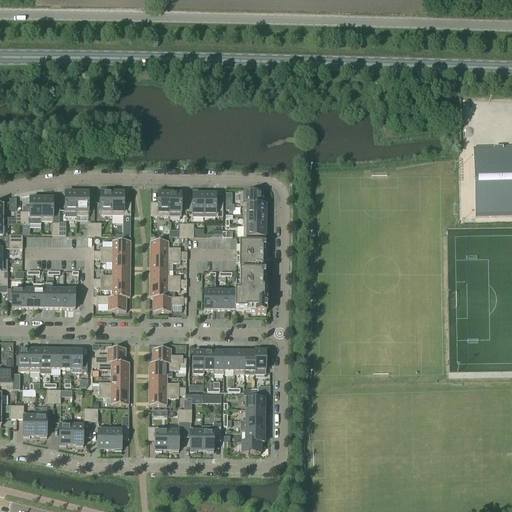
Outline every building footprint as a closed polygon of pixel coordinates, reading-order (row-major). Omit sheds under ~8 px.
[(511,148),(473,149),(475,219),(511,217),(511,148)] [(112,218),(112,195),(107,195),(107,194),(100,193),(100,218),(112,218)] [(76,220),(76,218),(76,195),(71,195),(71,194),(65,194),(64,220),(76,220)] [(76,195),(76,218),(88,218),(88,194),(81,194),(81,195),(76,195)] [(112,195),(112,218),(124,218),(130,218),(130,205),(124,205),(124,194),(117,194),(117,195),(112,195)] [(157,205),(150,205),(150,218),(157,218),(157,219),(169,219),(169,217),(169,197),(164,197),(164,196),(157,195),(157,205)] [(240,195),(240,207),(247,207),(262,207),(262,206),(262,196),(240,195)] [(169,197),(169,217),(169,219),(181,219),(181,215),(181,196),(174,196),(174,197),(169,197)] [(192,216),(192,219),(204,220),(204,216),(204,198),(199,198),(199,196),(192,196),(192,216)] [(204,216),(204,220),(215,220),(215,219),(222,219),(222,208),(216,208),(216,197),(209,197),(209,198),(204,198),(204,216)] [(22,214),(22,227),(29,227),(29,226),(40,227),(40,224),(40,220),(41,220),(41,201),(36,201),(36,199),(29,199),(29,214),(22,214)] [(40,220),(40,224),(51,224),(51,225),(58,225),(58,211),(53,211),(53,200),(46,200),(46,201),(41,201),(41,220),(40,220)] [(265,218),(265,207),(265,206),(262,206),(262,207),(247,207),(247,217),(265,218)] [(0,226),(15,227),(15,220),(3,220),(3,208),(3,207),(0,207),(0,226)] [(243,228),(265,228),(265,218),(247,217),(243,217),(243,228)] [(265,228),(243,228),(243,239),(265,240),(265,228)] [(100,250),(100,254),(93,254),(93,257),(130,258),(130,244),(112,243),(112,250),(100,250)] [(150,244),(150,245),(150,258),(186,259),(186,255),(179,254),(179,251),(168,251),(168,244),(150,244)] [(235,294),(235,313),(245,313),(245,315),(266,315),(266,285),(264,285),(265,263),(266,263),(266,257),(265,256),(265,245),(240,245),(239,256),(236,256),(236,266),(239,266),(239,285),(235,284),(235,294)] [(93,262),(100,262),(100,265),(112,265),(112,272),(129,272),(130,258),(93,257),(93,262)] [(79,268),(79,259),(67,258),(67,268),(79,268)] [(150,258),(150,271),(150,272),(168,272),(168,266),(179,266),(179,262),(186,263),(186,259),(150,258)] [(100,282),(93,281),(93,285),(129,286),(129,272),(112,272),(112,278),(100,278),(100,282)] [(150,272),(150,277),(149,286),(186,287),(186,282),(179,282),(179,279),(168,279),(168,272),(150,272)] [(93,289),(100,290),(100,293),(111,293),(111,299),(111,300),(126,300),(129,300),(129,286),(93,285),(93,289)] [(149,286),(149,299),(149,300),(153,300),(167,300),(167,293),(179,294),(179,290),(186,290),(186,287),(149,286)] [(214,312),(215,312),(215,294),(214,294),(214,290),(214,286),(211,286),(211,289),(204,289),(203,312),(214,312)] [(32,311),(33,311),(43,311),(43,292),(43,287),(33,287),(33,292),(32,311)] [(53,292),(43,292),(43,311),(53,311),(53,289),(53,292)] [(53,289),(53,311),(64,311),(64,292),(64,289),(53,289)] [(215,294),(215,312),(225,312),(225,294),(225,290),(215,290),(214,290),(214,294),(215,294)] [(11,310),(22,310),(22,292),(7,292),(7,295),(7,304),(11,304),(11,310)] [(33,292),(22,292),(22,310),(22,311),(32,311),(33,292)] [(64,311),(74,311),(75,293),(64,292),(64,311)] [(225,294),(225,312),(235,313),(235,294),(225,294)] [(92,306),(96,307),(108,307),(108,314),(126,314),(126,300),(111,300),(111,299),(96,299),(92,299),(92,306)] [(153,300),(153,313),(153,315),(171,315),(171,308),(182,308),(182,305),(186,305),(186,300),(182,300),(167,300),(153,300)] [(107,351),(107,358),(95,358),(95,360),(92,360),(92,365),(125,365),(125,351),(107,351)] [(182,359),(170,359),(170,351),(152,351),(152,365),(152,366),(186,366),(186,361),(182,361),(182,359)] [(39,375),(40,353),(29,352),(29,353),(29,375),(39,375)] [(29,375),(29,353),(18,353),(18,375),(29,375)] [(50,353),(40,353),(40,376),(50,376),(50,371),(50,353)] [(60,372),(60,353),(50,353),(50,371),(60,372)] [(60,353),(60,372),(70,372),(70,375),(71,375),(71,353),(60,353)] [(87,361),(81,361),(82,353),(71,353),(71,375),(87,375),(87,361)] [(244,373),(244,377),(254,377),(255,353),(254,353),(254,355),(244,355),(244,373)] [(255,353),(254,377),(265,377),(265,354),(255,353)] [(203,354),(193,354),(192,377),(203,377),(203,373),(203,354)] [(203,354),(203,373),(213,373),(213,377),(214,354),(203,354)] [(214,354),(213,377),(224,377),(224,373),(224,354),(214,354)] [(234,377),(234,355),(224,354),(224,373),(233,373),(233,377),(234,377)] [(234,355),(234,377),(244,377),(244,373),(244,355),(234,355)] [(128,379),(128,375),(129,365),(125,365),(92,365),(92,370),(99,370),(99,372),(111,373),(110,379),(128,379)] [(148,380),(166,380),(167,373),(178,373),(178,370),(185,370),(185,366),(186,366),(152,366),(152,365),(149,365),(148,380)] [(0,392),(12,393),(12,377),(13,371),(0,370),(0,392)] [(128,393),(128,380),(128,379),(110,379),(110,386),(99,386),(99,389),(92,389),(92,393),(128,393)] [(148,394),(185,394),(185,390),(178,390),(178,387),(166,386),(166,380),(148,380),(148,394)] [(110,408),(128,408),(128,393),(92,393),(92,397),(99,397),(99,400),(110,401),(110,408)] [(178,398),(185,398),(185,394),(148,394),(148,408),(166,408),(166,401),(178,401),(178,398)] [(245,401),(245,412),(264,412),(264,401),(262,401),(262,398),(257,398),(254,398),(250,398),(246,398),(246,401),(245,401)] [(0,428),(1,428),(1,427),(0,427),(1,416),(1,415),(9,415),(9,416),(9,421),(16,421),(16,408),(9,408),(1,408),(1,409),(0,408),(0,428)] [(23,408),(16,408),(16,421),(23,421),(23,440),(29,440),(29,438),(34,438),(34,415),(23,415),(23,408)] [(245,412),(245,423),(264,423),(264,412),(245,412)] [(34,415),(34,438),(39,438),(39,440),(46,440),(46,415),(34,415)] [(240,434),(245,434),(264,434),(264,423),(245,423),(240,423),(240,434)] [(59,424),(59,447),(66,448),(66,446),(71,446),(72,425),(59,424)] [(72,425),(71,446),(76,446),(75,448),(82,448),(83,424),(72,425)] [(220,442),(220,429),(220,424),(213,424),(213,427),(202,427),(202,429),(201,429),(201,452),(206,452),(206,453),(213,453),(213,442),(220,442)] [(97,452),(104,452),(104,451),(109,451),(109,428),(97,428),(97,452)] [(121,452),(121,441),(128,441),(128,428),(121,428),(109,428),(109,451),(114,451),(114,452),(121,452)] [(154,453),(161,453),(161,452),(166,452),(166,428),(155,428),(155,429),(148,429),(148,442),(154,442),(154,453)] [(178,453),(178,428),(166,428),(166,452),(171,451),(171,453),(178,453)] [(189,453),(196,453),(196,452),(201,452),(201,429),(189,429),(189,453)] [(245,444),(242,444),(242,445),(260,445),(263,445),(264,434),(245,434),(245,444)] [(260,445),(242,445),(241,456),(260,456),(260,445)]
